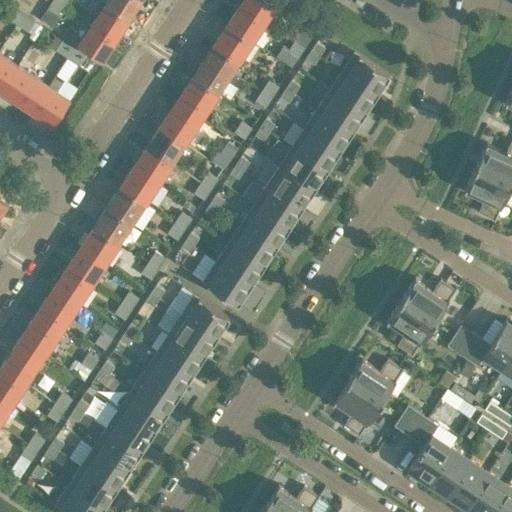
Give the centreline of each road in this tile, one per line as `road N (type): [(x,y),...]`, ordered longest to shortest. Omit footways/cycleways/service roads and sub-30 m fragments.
road 1 (residential): [(445,511),(256,386)]
road 2 (residential): [(69,176),(186,0)]
road 3 (residential): [(256,386),(371,212)]
road 4 (residential): [(236,417),(381,511)]
road 5 (residential): [(371,212),(511,301)]
road 6 (residential): [(388,188),(422,125),(444,40)]
road 7 (residential): [(511,249),(388,188)]
road 8 (residential): [(0,285),(69,176)]
